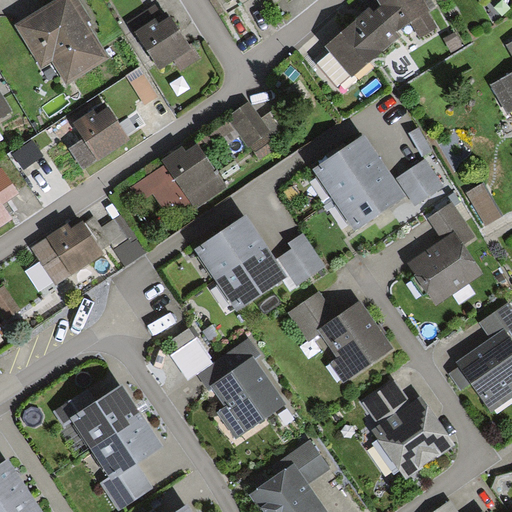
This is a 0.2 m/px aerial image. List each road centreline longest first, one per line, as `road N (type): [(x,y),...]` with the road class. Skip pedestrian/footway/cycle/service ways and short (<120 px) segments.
road 1 (residential): [(0,396),(99,332),(125,337),(233,511)]
road 2 (residential): [(407,511),(464,472),(475,455),(472,435),(353,256)]
road 3 (residential): [(247,81),(0,250)]
